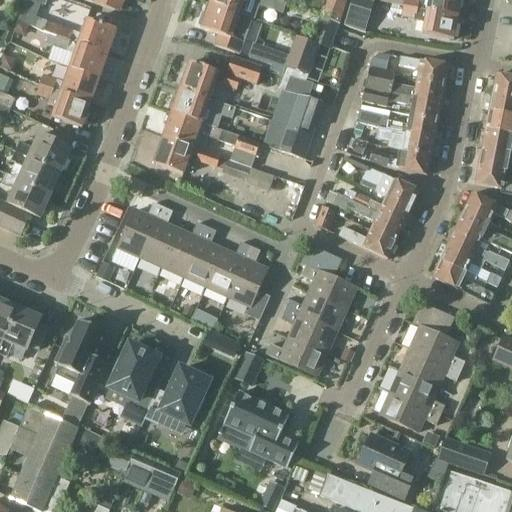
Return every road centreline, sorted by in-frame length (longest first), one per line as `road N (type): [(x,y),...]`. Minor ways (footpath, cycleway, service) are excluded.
road 1 (residential): [(479,64),(369,44),(300,233)]
road 2 (residential): [(407,283),(452,187),(479,64)]
road 3 (residential): [(291,256),(110,172)]
road 4 (residential): [(110,172),(170,0)]
road 5 (residential): [(407,283),(498,326),(511,291)]
road 6 (residential): [(59,281),(181,338)]
road 7 (residential): [(353,396),(407,283)]
road 8 (residential): [(59,281),(110,172)]
